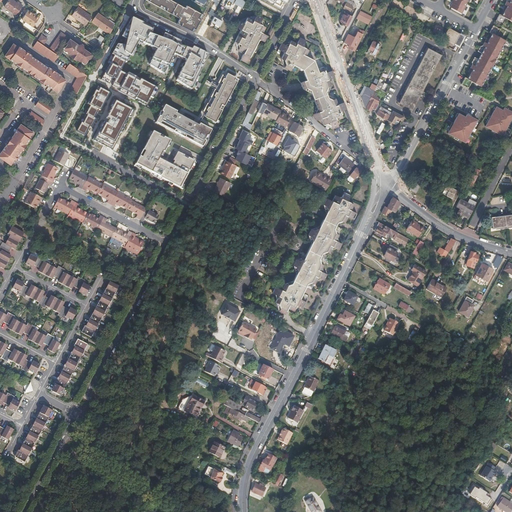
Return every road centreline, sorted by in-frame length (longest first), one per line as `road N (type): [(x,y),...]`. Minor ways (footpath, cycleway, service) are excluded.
road 1 (residential): [(383,181),(248,467),(243,511)]
road 2 (track): [(105,511),(157,362),(174,285),(210,227),(198,185)]
road 3 (residential): [(167,243),(74,413)]
road 4 (residential): [(315,0),(383,181)]
road 5 (residential): [(383,181),(394,178),(475,29)]
road 6 (residential): [(136,0),(139,12),(254,76)]
road 7 (residential): [(254,76),(189,203)]
road 8 (residential): [(361,161),(254,76)]
road 9 (residential): [(167,243),(60,186)]
